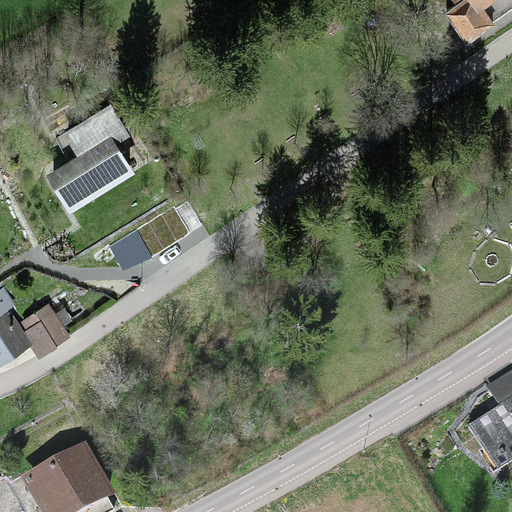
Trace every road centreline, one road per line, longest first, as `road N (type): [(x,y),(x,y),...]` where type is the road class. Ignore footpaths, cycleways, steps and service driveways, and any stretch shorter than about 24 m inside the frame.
road 1 (residential): [(511,37),(0,386)]
road 2 (tertiary): [(204,511),(511,328)]
